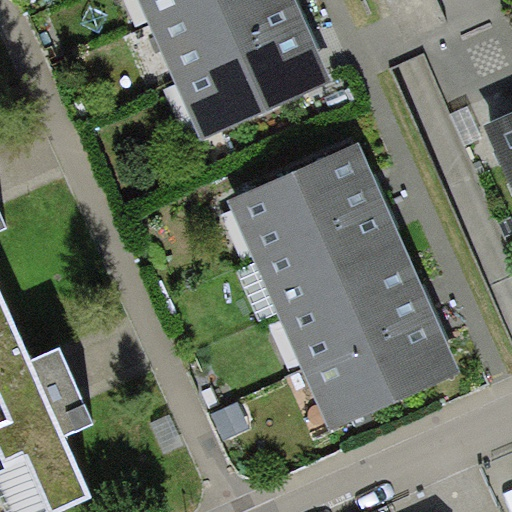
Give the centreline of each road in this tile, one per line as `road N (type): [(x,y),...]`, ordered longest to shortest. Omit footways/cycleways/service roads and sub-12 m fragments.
road 1 (residential): [(255,488),(219,458),(18,0)]
road 2 (residential): [(255,488),(511,373)]
